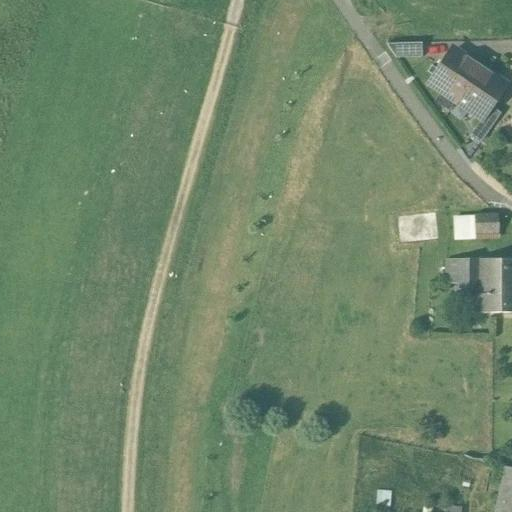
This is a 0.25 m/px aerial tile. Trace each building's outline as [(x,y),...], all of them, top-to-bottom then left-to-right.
[(421,43),(386,45),(395,59),(399,59),(421,58),(421,43)] [(457,52),(448,54),(428,84),(455,102),(478,67),(457,52)] [(426,61),(421,58),(399,59),(407,69),(421,68),(426,61)] [(478,67),(455,102),(480,119),(482,120),(491,107),(502,90),(501,82),(478,67)] [(491,107),(482,120),(480,119),(469,136),(480,144),(500,114),(491,107)] [(473,215),(453,216),(454,240),(474,240),(474,233),(473,215)] [(498,215),(473,215),(474,233),(498,233),(498,215)] [(511,259),(478,260),(478,292),(478,295),(474,295),(475,313),(511,313),(511,259)] [(458,260),(445,260),(446,283),(458,283),(458,260)] [(478,260),(458,260),(458,283),(458,292),(478,292),(478,260)] [(511,511),(511,469),(504,468),(494,511),(511,511)] [(390,493),(377,492),(376,508),(389,509),(390,493)]
